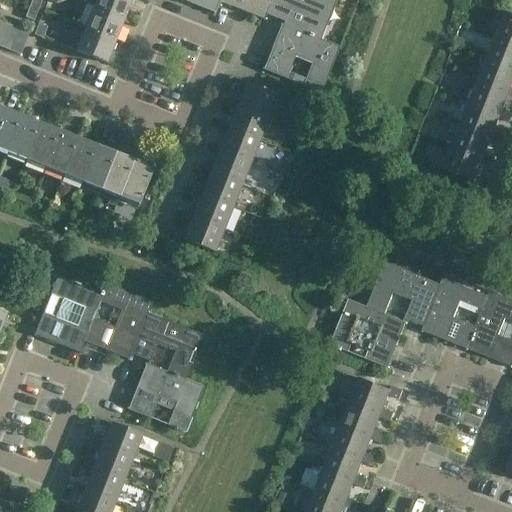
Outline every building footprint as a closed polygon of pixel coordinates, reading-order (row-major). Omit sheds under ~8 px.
[(32,0),(30,6),(29,7),(38,10),(41,0),(32,0)] [(124,18),(131,0),(84,0),(84,2),(94,6),(124,18)] [(220,1),(220,0),(193,0),(192,4),(214,13),(214,14),(215,14),(220,1)] [(271,0),(220,0),(220,1),(231,6),(232,3),(242,7),(240,10),(263,19),(263,21),(264,21),(267,14),(266,14),(271,0)] [(336,0),(271,0),(266,14),(267,14),(278,19),(279,16),(286,18),(284,25),(304,33),(320,40),(336,0)] [(115,41),(124,18),(94,6),(85,29),(115,41)] [(34,21),(38,10),(29,7),(25,17),(34,21)] [(511,15),(506,13),(497,36),(511,41),(511,15)] [(0,47),(9,51),(18,28),(7,24),(0,40),(0,47)] [(47,27),(39,24),(34,35),(42,38),(47,27)] [(339,48),(320,40),(304,33),(284,25),(283,25),(281,24),(280,26),(281,26),(273,48),(277,50),(273,59),(269,57),(264,69),(263,68),(263,70),(285,79),(291,66),(289,65),(293,56),(312,64),(303,86),(309,89),(309,91),(313,92),(314,91),(321,93),(339,48)] [(20,55),(29,33),(18,28),(9,51),(20,55)] [(106,64),(115,41),(85,29),(76,52),(106,64)] [(511,41),(497,36),(488,58),(511,67),(511,41)] [(511,67),(488,58),(479,81),(510,93),(511,88),(511,86),(511,67)] [(511,87),(511,88),(510,93),(479,81),(471,103),(501,115),(503,110),(508,96),(511,97),(511,87)] [(225,107),(235,111),(237,106),(267,118),(276,96),(246,84),(238,102),(228,99),(225,107)] [(511,116),(511,113),(503,110),(501,115),(471,103),(462,125),(492,137),(494,132),(499,119),(510,123),(511,116)] [(258,140),(267,118),(237,106),(235,111),(229,125),(219,121),(216,129),(226,133),(228,128),(258,140)] [(0,150),(7,153),(22,116),(2,108),(0,114),(0,150)] [(26,161),(41,124),(22,116),(7,153),(26,161)] [(45,169),(60,131),(41,124),(26,161),(45,169)] [(504,136),(494,132),(492,137),(462,125),(453,147),(483,159),(485,154),(490,141),(501,145),(504,136)] [(250,163),(258,140),(228,128),(226,133),(221,147),(210,143),(207,151),(217,155),(219,151),(250,163)] [(64,176),(78,139),(60,131),(45,169),(64,176)] [(82,183),(97,146),(78,139),(64,176),(82,183)] [(101,191),(116,154),(97,146),(82,183),(101,191)] [(495,159),(485,154),(483,159),(453,147),(444,170),(474,182),(481,163),(492,167),(495,159)] [(241,185),(250,163),(219,151),(217,155),(212,170),(201,165),(198,174),(209,178),(210,173),(241,185)] [(119,198),(134,161),(116,154),(101,191),(119,198)] [(152,168),(134,161),(119,198),(137,205),(137,207),(138,207),(153,167),(152,168)] [(232,207),(241,185),(210,173),(209,178),(203,192),(193,188),(189,196),(200,200),(202,195),(232,207)] [(0,177),(0,188),(13,194),(17,185),(0,177)] [(223,230),(232,207),(202,195),(200,200),(194,214),(184,210),(181,218),(191,223),(193,218),(223,230)] [(214,253),(223,230),(193,218),(191,223),(185,236),(175,232),(172,240),(183,245),(184,241),(214,253)] [(425,326),(442,285),(441,285),(385,263),(367,307),(386,314),(394,293),(413,300),(406,319),(424,326),(425,326)] [(462,300),(483,309),(490,292),(445,274),(441,285),(442,285),(425,326),(424,326),(422,333),(423,333),(423,332),(446,341),(462,300)] [(103,296),(101,295),(57,277),(54,285),(52,284),(51,288),(52,289),(50,295),(72,304),(64,323),(55,319),(55,318),(43,313),(33,336),(35,337),(35,336),(46,340),(48,336),(58,339),(56,344),(79,353),(78,354),(79,355),(84,342),(85,341),(84,341),(94,320),(101,302),(100,302),(103,296)] [(131,354),(147,313),(152,302),(105,284),(101,295),(103,296),(100,302),(101,302),(94,320),(84,341),(85,341),(84,342),(96,347),(97,344),(107,348),(106,350),(128,359),(127,361),(128,361),(131,354)] [(506,318),(511,320),(511,300),(490,292),(483,309),(476,327),(467,349),(466,351),(468,351),(468,350),(490,358),(511,367),(511,368),(511,341),(508,340),(508,342),(498,338),(506,318)] [(407,323),(405,322),(404,323),(385,316),(386,314),(367,307),(348,300),(330,346),(338,348),(337,350),(341,351),(342,350),(347,352),(357,330),(397,345),(405,324),(407,324),(407,323)] [(202,336),(147,313),(131,354),(143,359),(144,356),(150,359),(148,365),(167,373),(184,380),(202,336)] [(467,349),(476,327),(464,322),(455,344),(467,349)] [(393,355),(372,347),(371,346),(366,359),(389,369),(390,368),(388,367),(393,355)] [(203,388),(184,380),(167,373),(148,365),(145,364),(144,365),(145,366),(137,387),(141,389),(137,399),(133,397),(128,409),(127,408),(127,409),(150,419),(155,406),(154,406),(158,396),(177,403),(168,426),(174,429),(174,430),(177,432),(178,430),(185,433),(203,388)] [(390,391),(360,379),(351,402),(381,414),(383,409),(389,395),(399,399),(403,391),(392,387),(390,391)] [(394,413),(383,409),(381,414),(351,402),(342,424),(373,436),(375,432),(380,418),(391,422),(394,413)] [(141,435),(111,423),(103,442),(93,438),(90,447),(100,451),(102,446),(132,458),(141,435)] [(385,436),(375,432),(373,436),(342,424),(333,447),(364,459),(365,454),(371,440),(382,444),(385,436)] [(161,443),(155,459),(167,464),(173,448),(161,443)] [(123,481),(132,458),(102,446),(100,451),(95,465),(84,461),(81,469),(91,473),(93,469),(123,481)] [(376,458),(365,454),(364,459),(333,447),(325,469),(355,481),(357,476),(362,462),(373,466),(376,458)] [(114,503),(123,481),(93,469),(91,473),(85,487),(75,483),(72,491),(82,495),(84,491),(114,503)] [(367,480),(357,476),(355,481),(325,469),(316,492),(346,503),(348,498),(353,485),(364,489),(367,480)] [(110,511),(114,503),(84,491),(82,495),(77,509),(66,505),(63,511),(110,511)] [(281,492),(278,500),(289,504),(292,497),(281,492)] [(358,503),(348,498),(346,503),(316,492),(307,511),(342,511),(344,507),(355,511),(358,503)] [(16,508),(0,501),(0,511),(16,511),(18,507),(17,507),(16,508)]
